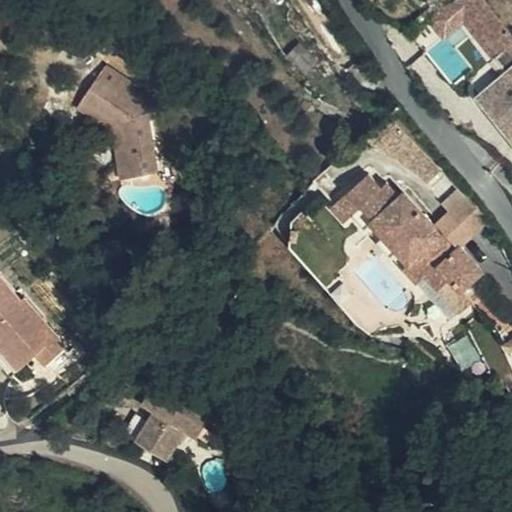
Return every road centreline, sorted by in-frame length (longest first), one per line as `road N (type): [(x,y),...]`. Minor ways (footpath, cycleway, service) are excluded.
road 1 (residential): [(348,0),(511,220)]
road 2 (unclassified): [(180,511),(131,471),(61,442),(0,440)]
